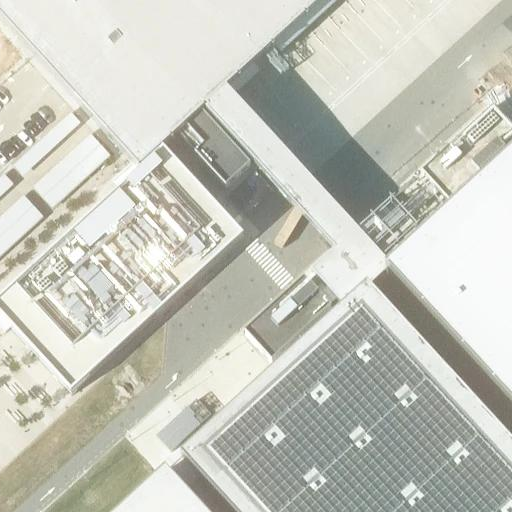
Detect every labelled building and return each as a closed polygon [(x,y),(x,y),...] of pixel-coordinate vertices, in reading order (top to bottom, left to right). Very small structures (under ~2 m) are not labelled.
[(0,0),(0,23),(140,176),(0,303),(0,331),(5,336),(10,332),(72,399),(244,241),(163,153),(186,132),(204,151),(195,159),(226,192),(250,170),(203,117),(330,0),(0,0)] [(511,130),(494,110),(422,176),(449,206),(511,148),(511,130)] [(511,164),(386,280),(511,418),(511,164)] [(304,284),(245,338),(272,367),(331,313),(304,284)] [(511,511),(511,454),(368,297),(181,468),(221,511),(511,511)] [(196,403),(156,440),(171,456),(211,419),(196,403)] [(133,511),(194,511),(167,481),(133,511)]
